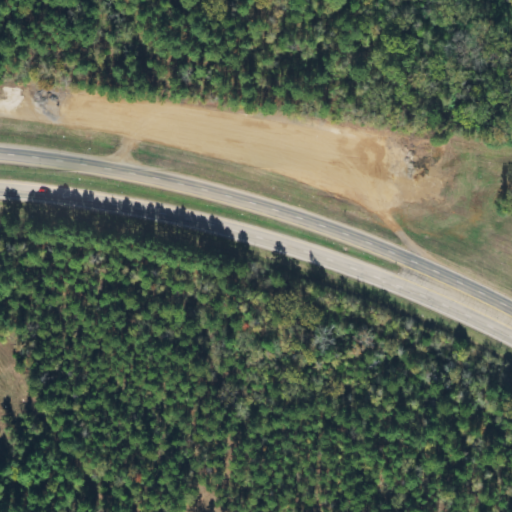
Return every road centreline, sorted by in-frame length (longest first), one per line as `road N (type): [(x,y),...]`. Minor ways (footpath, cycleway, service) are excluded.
road 1 (primary): [(511,323),(422,264),(218,194),(0,156)]
road 2 (primary): [(0,191),(267,239),(511,333)]
